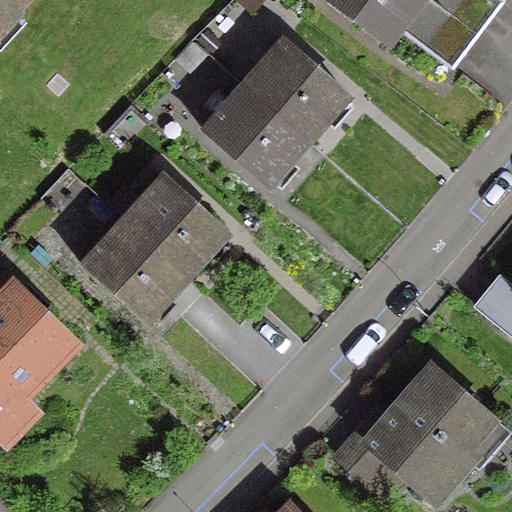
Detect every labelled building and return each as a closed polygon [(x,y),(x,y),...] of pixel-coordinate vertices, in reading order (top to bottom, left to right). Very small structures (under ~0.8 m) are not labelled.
[(0,0),(0,29),(10,18),(8,14),(20,0),(0,0)] [(471,36),(422,0),(322,0),(384,46),(396,31),(446,69),(471,36)] [(422,0),(471,36),(496,3),(492,0),(422,0)] [(344,98),(280,43),(240,87),(305,144),(344,98)] [(240,87),(200,133),(265,189),(305,144),(240,87)] [(183,280),(224,236),(161,178),(120,222),(183,280)] [(143,325),(183,280),(120,222),(79,267),(143,325)] [(511,293),(496,280),(474,308),(511,339),(511,293)] [(0,298),(0,418),(70,346),(11,288),(0,298)] [(475,467),(503,435),(431,372),(387,423),(383,419),(363,441),(356,435),(336,459),(360,480),(389,496),(404,479),(429,501),(466,459),(475,467)]
